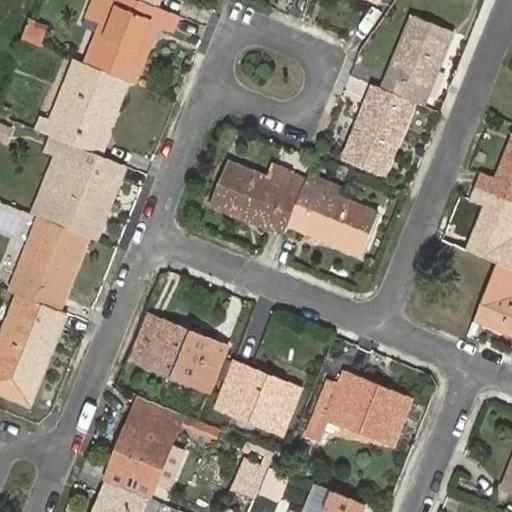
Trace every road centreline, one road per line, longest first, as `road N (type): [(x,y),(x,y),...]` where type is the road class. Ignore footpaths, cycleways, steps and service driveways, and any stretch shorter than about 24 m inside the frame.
road 1 (residential): [(511,27),(389,327)]
road 2 (residential): [(207,90),(238,9),(349,51),(318,132)]
road 3 (residential): [(389,327),(152,234)]
road 4 (residential): [(63,467),(152,234)]
road 5 (residential): [(470,365),(414,511)]
road 6 (residential): [(152,234),(207,90)]
